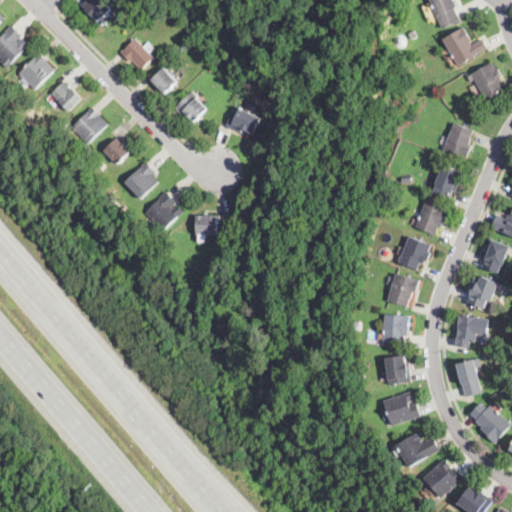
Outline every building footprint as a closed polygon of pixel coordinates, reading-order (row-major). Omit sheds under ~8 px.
[(104,0),(113,9),(102,19),(105,23),(103,25),(84,6),(89,1),(88,0),(104,0)] [(454,0),(454,1),(455,1),(458,6),(457,6),(457,7),(456,8),(462,21),(443,29),(431,0),(454,0)] [(168,10),(163,15),(159,11),(164,6),(168,10)] [(20,42),(24,38),(31,45),(9,68),(2,61),(5,58),(0,53),(0,40),(7,33),(6,31),(13,25),(24,35),(18,41),(20,42)] [(473,45),(484,39),(490,48),(459,66),(444,39),(465,27),(473,41),(471,42),(473,45)] [(403,39),(399,43),(394,40),(399,35),(403,39)] [(156,57),(143,70),(134,61),(132,63),(121,52),(124,49),(125,50),(137,38),(156,57)] [(37,90),(31,84),(29,86),(22,80),(24,78),(20,74),(37,56),(41,52),(49,61),(57,70),(37,90)] [(427,66),(420,70),(416,64),(424,60),(427,66)] [(496,69),(499,67),(504,76),(501,77),(503,80),(500,82),(504,89),(487,99),(486,97),(485,98),(482,93),(483,93),(476,79),(472,82),(468,76),(493,63),(496,69)] [(167,94),(161,89),(159,90),(156,87),(158,86),(153,80),(165,67),(179,81),(167,94)] [(70,112),(53,94),(67,80),(84,98),(70,112)] [(196,123),(189,115),(186,118),(177,109),(193,93),(210,109),(196,123)] [(89,144),(73,127),(91,110),(90,109),(94,106),(100,112),(102,115),(101,116),(109,124),(89,144)] [(255,134),(244,129),(242,132),(227,125),(236,106),(262,118),(255,134)] [(468,158),(445,149),(455,122),(474,130),(471,138),(473,139),(470,145),(473,146),(468,158)] [(122,142),(123,141),(128,146),(127,147),(132,152),(119,164),(114,159),(112,161),(108,157),(110,155),(109,154),(108,155),(106,153),(107,152),(106,151),(118,138),(122,142)] [(144,199),(127,182),(144,166),(143,165),(147,161),(157,171),(156,173),(158,175),(156,177),(161,181),(144,199)] [(457,192),(454,191),(451,199),(435,193),(438,185),(437,184),(445,164),(465,173),(457,192)] [(174,209),(179,204),(186,211),(162,234),(155,228),(159,224),(147,213),(168,192),(178,202),(172,207),(174,209)] [(446,208),(446,207),(451,209),(445,224),(444,224),(442,228),(439,227),(436,235),(417,227),(427,200),(446,208)] [(511,235),(493,228),(498,214),(508,218),(509,214),(511,215),(511,235)] [(198,234),(198,215),(219,215),(219,234),(198,234)] [(433,253),(429,262),(426,261),(425,264),(421,263),(418,270),(400,263),(401,261),(400,260),(401,256),(403,256),(411,236),(433,245),(430,252),(433,253)] [(511,247),(504,266),(503,266),(500,273),(484,267),(487,260),(484,258),(492,238),(511,247)] [(422,280),(419,289),(417,293),(415,292),(414,298),(412,297),(409,306),(389,301),(397,273),(422,280)] [(483,276),(501,283),(493,302),(489,300),(486,309),(469,302),(475,287),(473,286),(476,277),(482,279),(483,276)] [(411,331),(410,330),(409,336),(407,336),(406,344),(384,343),(386,314),(412,315),(411,331)] [(489,335),(478,334),(477,341),(471,340),(470,347),(457,346),(461,315),(491,319),(489,335)] [(407,362),(409,362),(410,370),(411,370),(413,382),(396,384),(396,385),(391,386),(387,358),(406,355),(407,362)] [(485,392),(467,397),(462,378),(459,378),(457,371),(461,370),(459,364),(476,359),(485,392)] [(367,379),(362,381),(359,376),(365,373),(367,379)] [(412,405),(418,403),(422,416),(394,426),(385,401),(412,392),(415,400),(411,402),(412,405)] [(489,409),(492,406),(511,424),(511,426),(496,444),(484,432),(485,432),(482,429),(484,427),(482,425),(478,423),(479,422),(478,421),(479,420),(472,414),(483,403),(489,409)] [(419,433),(423,440),(422,440),(424,444),(434,437),(441,448),(411,467),(398,446),(418,433),(418,434),(419,433)] [(451,472),(456,467),(466,477),(444,498),(426,478),(446,459),(452,466),(449,469),(451,472)] [(471,487),(477,491),(479,489),(495,500),(486,511),(471,511),(460,503),(471,487)]
